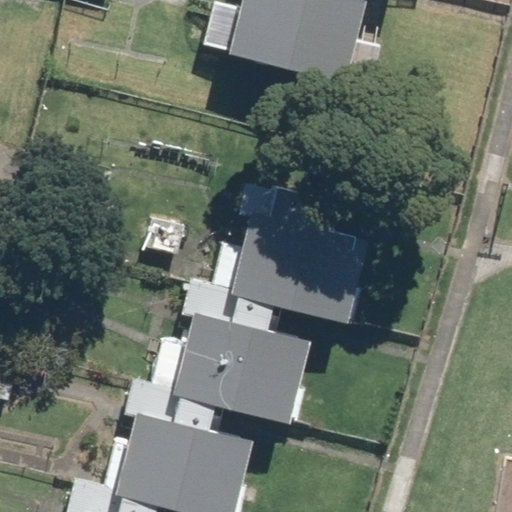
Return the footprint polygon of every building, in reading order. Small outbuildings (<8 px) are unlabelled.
[(213,0),(202,61),(319,84),(335,0),(213,0)] [(104,174),(15,153),(4,201),(94,221),(104,174)] [(184,221),(137,214),(130,252),(178,260),(184,221)] [(163,315),(242,333),(247,314),(330,333),(349,247),(225,218),(211,278),(174,270),(163,315)] [(0,392),(22,300),(0,294),(0,392)] [(242,333),(163,315),(148,383),(119,376),(110,415),(139,421),(145,423),(185,432),(190,412),(264,429),(284,343),(242,333)] [(139,421),(110,415),(90,503),(130,511),(209,511),(226,442),(185,432),(145,423),(139,421)]
